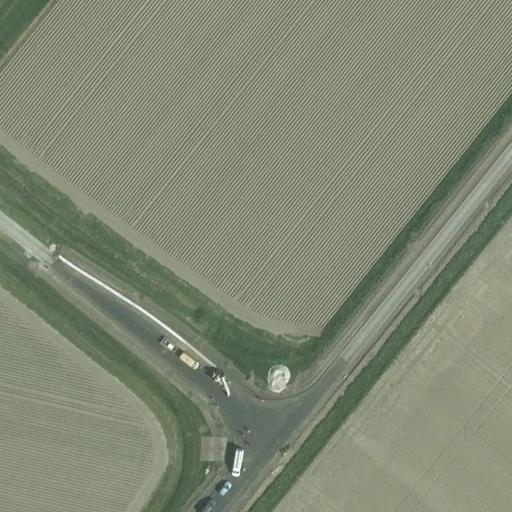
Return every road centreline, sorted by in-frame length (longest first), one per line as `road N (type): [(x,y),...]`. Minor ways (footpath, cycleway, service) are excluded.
road 1 (unclassified): [(277,438),(511,149)]
road 2 (unclassified): [(277,438),(0,222)]
